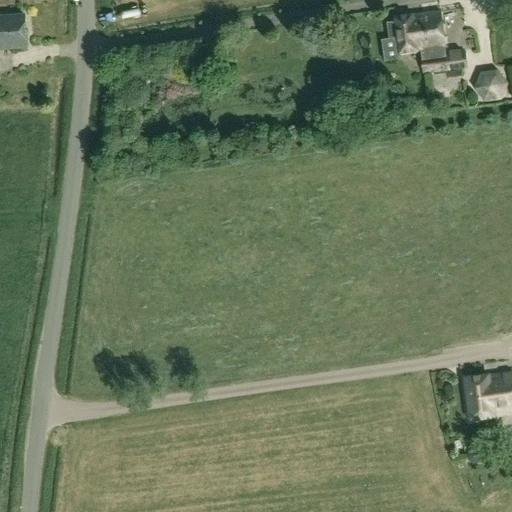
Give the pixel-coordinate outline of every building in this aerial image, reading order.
[(414,18),(396,20),(396,23),(390,24),(392,39),(398,38),(401,56),(421,53),(422,60),(420,61),(422,74),(450,71),(448,56),(446,56),(445,50),(446,50),(441,14),(414,18)] [(0,19),(0,52),(27,50),(25,18),(0,19)] [(508,82),(498,69),(480,72),(474,88),(485,100),(502,98),(508,82)] [(511,415),(511,376),(489,379),(489,378),(466,381),(472,423),(494,419),(494,418),(511,415)] [(482,458),(481,453),(476,450),(471,451),(468,455),(469,460),(473,464),(479,463),(482,458)] [(511,457),(488,458),(488,480),(511,479),(511,457)]
